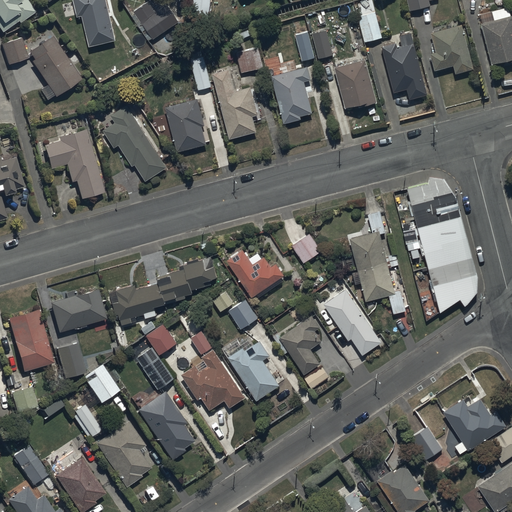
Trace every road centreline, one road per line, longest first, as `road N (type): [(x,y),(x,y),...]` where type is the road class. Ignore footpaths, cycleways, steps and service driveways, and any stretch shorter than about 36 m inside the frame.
road 1 (residential): [(0,265),(467,136)]
road 2 (residential): [(207,511),(511,304)]
road 3 (residential): [(467,136),(511,304)]
